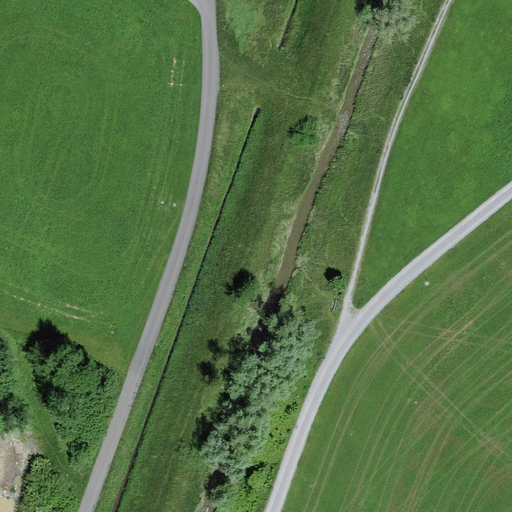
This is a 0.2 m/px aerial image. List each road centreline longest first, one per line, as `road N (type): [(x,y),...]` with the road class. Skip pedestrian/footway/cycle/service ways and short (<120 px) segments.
road 1 (track): [(85,511),(199,198),(214,89),(209,0)]
road 2 (track): [(511,192),(389,290),(346,336),(308,409),(273,511)]
